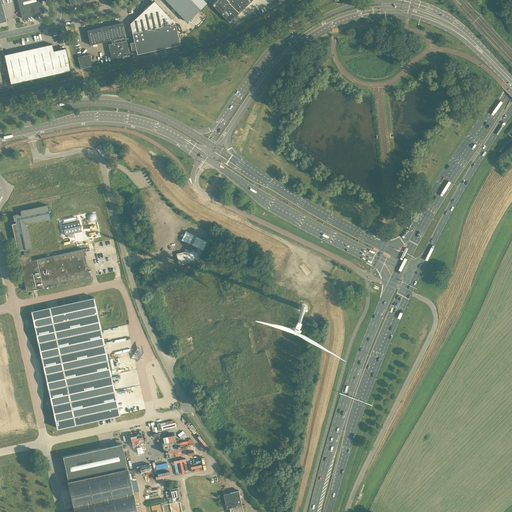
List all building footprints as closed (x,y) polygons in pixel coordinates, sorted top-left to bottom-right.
[(44,12),(42,4),(40,0),(17,0),(22,18),(44,12)] [(206,3),(202,0),(165,0),(187,22),(206,3)] [(219,0),(216,0),(212,5),(221,14),(227,8),(219,0)] [(235,0),(231,4),(239,13),(243,9),(235,0)] [(242,0),(234,0),(235,0),(243,9),(247,5),(242,0)] [(154,1),(130,23),(137,54),(180,44),(175,24),(154,1)] [(231,4),(227,8),(235,17),(239,13),(231,4)] [(227,8),(221,14),(229,23),(235,17),(227,8)] [(122,23),(87,30),(90,45),(111,40),(112,43),(108,44),(111,58),(129,55),(126,40),(114,43),(113,40),(125,37),(122,23)] [(59,74),(54,51),(52,44),(44,46),(50,75),(59,74)] [(44,46),(36,48),(43,77),(50,75),(44,46)] [(35,79),(43,77),(36,48),(28,49),(35,79)] [(54,51),(59,74),(70,71),(65,48),(54,51)] [(35,79),(28,49),(20,51),(27,81),(35,79)] [(12,53),(19,82),(27,81),(20,51),(12,53)] [(19,82),(12,53),(4,55),(11,84),(19,82)] [(78,57),(80,68),(92,66),(89,54),(78,57)] [(498,171),(506,178),(511,171),(511,124),(505,134),(509,137),(497,150),(502,154),(497,159),(497,166),(498,171)] [(96,148),(102,157),(108,154),(101,144),(96,148)] [(19,261),(31,259),(30,253),(27,253),(26,249),(31,248),(26,224),(50,219),(47,205),(20,210),(21,214),(18,215),(18,214),(12,215),(14,221),(15,220),(15,223),(11,224),(17,251),(23,249),(24,254),(18,255),(19,261)] [(79,221),(62,224),(65,235),(81,231),(79,221)] [(176,253),(179,265),(199,261),(198,256),(200,256),(207,242),(186,231),(181,240),(197,248),(197,249),(176,253)] [(31,260),(31,259),(19,261),(19,263),(20,263),(26,291),(89,277),(83,249),(31,260)] [(31,311),(56,428),(119,414),(94,297),(93,297),(94,299),(78,302),(78,301),(78,302),(63,306),(62,304),(62,306),(47,309),(47,308),(46,308),(47,309),(32,313),(31,311)] [(140,433),(128,435),(130,446),(145,443),(145,437),(141,438),(140,433)] [(176,440),(162,443),(163,451),(177,448),(176,440)] [(62,456),(68,481),(67,481),(72,505),(73,511),(136,511),(132,492),(127,468),(121,443),(62,456)] [(200,460),(171,466),(172,469),(178,468),(179,471),(186,469),(190,468),(191,470),(202,468),(200,460)] [(149,464),(139,466),(141,472),(150,470),(149,464)] [(156,478),(169,475),(167,470),(155,473),(156,478)] [(178,487),(170,489),(169,489),(171,498),(182,496),(181,493),(179,493),(178,487)] [(246,511),(245,504),(242,505),(239,491),(224,494),(227,509),(230,508),(230,511),(246,511)] [(163,511),(161,503),(151,505),(152,511),(163,511)]
